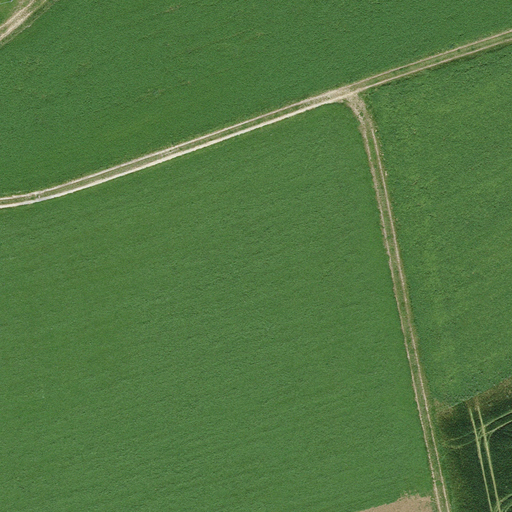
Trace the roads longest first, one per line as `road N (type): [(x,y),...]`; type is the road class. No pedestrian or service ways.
road 1 (track): [(511,35),(237,130),(0,197)]
road 2 (track): [(337,95),(363,118),(444,511)]
